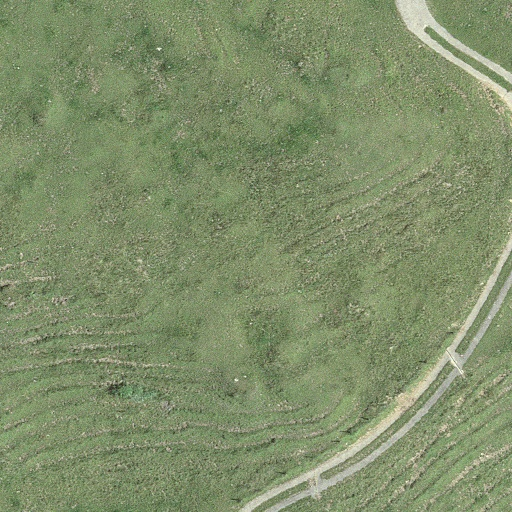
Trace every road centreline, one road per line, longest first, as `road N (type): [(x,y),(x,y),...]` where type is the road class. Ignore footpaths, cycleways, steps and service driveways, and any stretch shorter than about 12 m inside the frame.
road 1 (track): [(267,511),(374,451),(452,349),(511,236)]
road 2 (track): [(511,101),(422,32),(410,0)]
